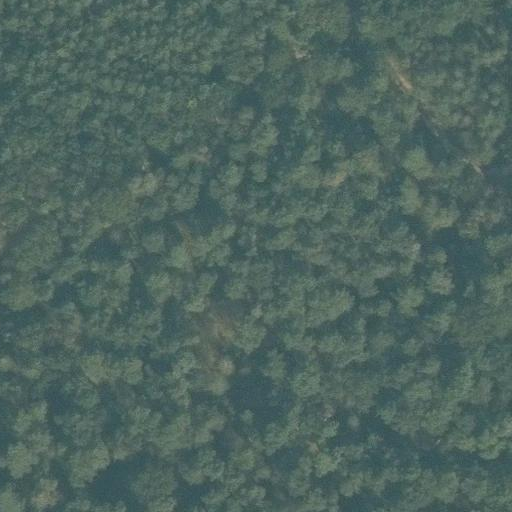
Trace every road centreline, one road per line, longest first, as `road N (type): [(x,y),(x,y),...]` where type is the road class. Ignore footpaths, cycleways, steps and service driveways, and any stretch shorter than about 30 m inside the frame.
road 1 (track): [(361,38),(8,271),(0,284)]
road 2 (track): [(0,261),(205,511)]
road 3 (track): [(511,225),(361,38)]
